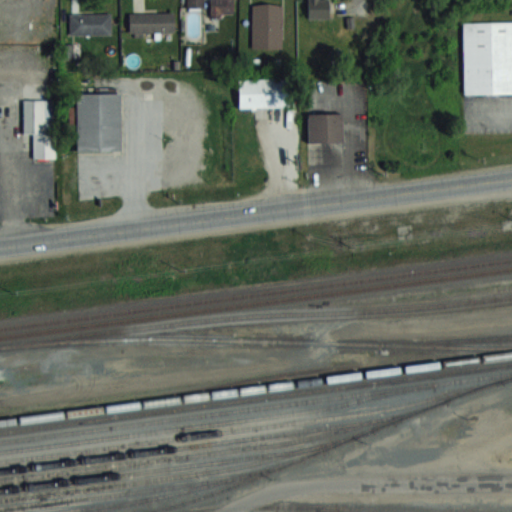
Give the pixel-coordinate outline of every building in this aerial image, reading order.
[(210,0),(210,15),(234,15),(233,0),(210,0)] [(307,0),(308,17),(328,17),(328,0),(307,0)] [(279,47),(249,47),(249,4),(279,5),(279,47)] [(174,11),(129,11),(129,33),(174,33),(174,11)] [(111,13),(70,13),(70,33),(111,33),(111,13)] [(511,92),(460,93),(459,23),(511,22),(511,92)] [(290,106),(235,108),(234,80),(289,78),(290,106)] [(117,150),(73,151),(72,93),(116,93),(117,150)] [(51,99),(51,157),(30,158),(30,133),(20,133),(20,99),(51,99)] [(340,142),(304,143),(304,114),(339,113),(340,142)]
